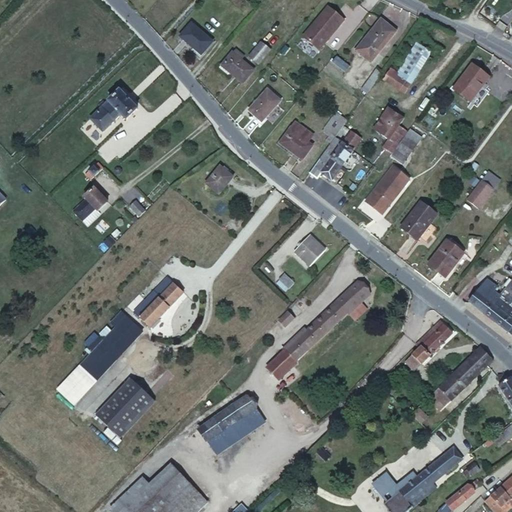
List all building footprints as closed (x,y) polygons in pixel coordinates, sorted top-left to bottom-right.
[(328,8),(303,38),(319,51),(344,21),(328,8)] [(379,21),(362,42),(377,54),(393,32),(379,21)] [(192,22),(181,36),(199,52),(211,39),(192,22)] [(261,43),(248,57),(257,65),(270,51),(261,43)] [(384,80),(405,95),(430,60),(436,64),(438,62),(440,64),(444,57),(421,43),(416,50),(397,77),(390,71),(384,80)] [(390,71),(397,77),(416,50),(405,43),(386,69),(390,71)] [(231,52),(219,65),(228,72),(239,83),(251,69),(231,52)] [(228,72),(219,65),(216,69),(224,76),(228,72)] [(470,66),(449,93),(469,107),(477,94),(480,96),(490,82),(470,66)] [(138,108),(118,88),(103,102),(101,100),(95,106),(97,108),(90,115),(103,129),(120,113),(127,118),(138,108)] [(267,88),(250,109),(262,120),(279,99),(267,88)] [(391,141),(386,147),(395,155),(406,139),(400,133),(408,122),(394,112),(378,131),(391,141)] [(316,131),(300,119),(282,142),(303,159),(314,144),(309,140),(316,131)] [(332,132),(337,137),(346,125),(341,121),(332,132)] [(343,143),(336,138),(310,174),(318,179),(322,173),(333,181),(364,140),(352,132),(343,143)] [(413,132),(399,151),(411,159),(425,140),(413,132)] [(102,156),(108,162),(120,152),(114,145),(102,156)] [(399,151),(395,157),(407,166),(412,159),(411,159),(399,151)] [(84,172),(90,179),(103,167),(97,161),(84,172)] [(234,178),(219,166),(203,185),(218,198),(234,178)] [(366,201),(383,214),(410,179),(394,166),(366,201)] [(491,194),(479,185),(464,204),(475,213),(491,194)] [(106,200),(94,187),(83,195),(85,198),(74,208),(83,217),(93,207),(96,210),(106,200)] [(139,213),(146,207),(136,197),(129,203),(139,213)] [(420,199),(400,226),(417,238),(437,213),(420,199)] [(232,219),(225,228),(235,236),(242,226),(232,219)] [(310,236),(295,252),(310,266),(325,250),(310,236)] [(448,239),(428,265),(447,280),(455,268),(451,265),(461,250),(448,239)] [(165,277),(130,312),(146,327),(181,292),(165,277)] [(280,277),(274,282),(282,290),(287,284),(280,277)] [(496,279),(474,304),(486,313),(496,322),(511,334),(511,288),(510,291),(496,279)] [(264,367),(276,380),(327,331),(345,314),(351,319),(364,307),(359,300),(367,292),(357,281),(305,329),(303,327),(292,337),(294,340),(264,367)] [(286,310),(275,319),(282,326),(292,316),(286,310)] [(403,364),(413,375),(431,356),(453,335),(440,322),(413,348),(417,352),(403,364)] [(129,329),(120,337),(126,342),(134,334),(129,329)] [(82,353),(72,362),(89,378),(117,352),(110,346),(95,331),(82,343),(87,348),(82,353)] [(120,337),(110,346),(117,352),(126,342),(120,337)] [(77,347),(82,353),(87,348),(82,343),(77,347)] [(449,396),(450,399),(486,367),(490,370),(496,365),(480,349),(440,387),(449,396)] [(145,352),(109,389),(134,413),(170,376),(145,352)] [(86,376),(72,362),(66,368),(79,382),(86,376)] [(495,383),(511,408),(511,384),(505,375),(502,376),(501,376),(499,377),(498,378),(496,380),(495,383)] [(440,387),(433,393),(445,410),(453,403),(450,399),(449,396),(440,387)] [(204,443),(194,430),(185,436),(202,463),(266,423),(247,397),(224,410),(234,424),(204,443)] [(224,410),(194,430),(204,443),(234,424),(224,410)] [(511,421),(496,433),(503,442),(511,435),(511,421)] [(323,446),(317,451),(323,459),(329,454),(323,446)] [(444,450),(454,462),(459,458),(449,446),(444,450)] [(454,462),(444,450),(411,476),(407,471),(390,484),(382,474),(378,477),(377,475),(370,482),(379,494),(383,491),(387,495),(378,502),(385,511),(400,511),(431,487),(427,483),(454,462)] [(143,487),(118,511),(193,511),(202,504),(173,474),(151,494),(143,487)] [(511,476),(494,491),(482,502),(491,511),(505,511),(511,507),(511,476)] [(444,511),(471,494),(466,486),(439,504),(444,511)]
